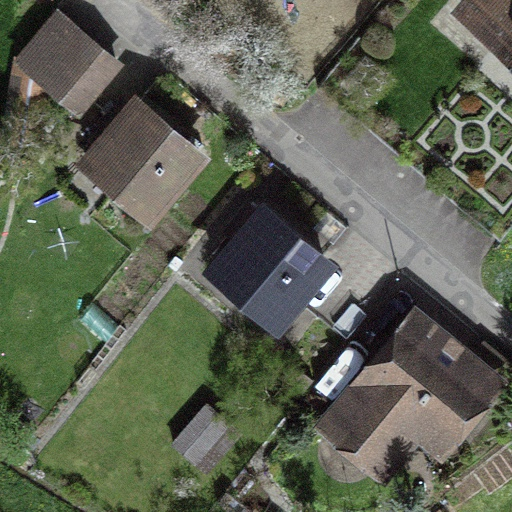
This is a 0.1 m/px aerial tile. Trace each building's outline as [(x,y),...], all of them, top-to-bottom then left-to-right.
[(511,0),(470,0),(511,34),(508,37),(506,35),(501,41),(507,45),(508,43),(511,46),(511,0)] [(16,55),(5,134),(27,136),(52,86),(77,107),(116,60),(55,10),(16,55)] [(315,85),(498,242),(511,225),(511,175),(353,40),(315,85)] [(196,157),(136,104),(88,160),(116,184),(110,191),(143,219),(196,157)] [(323,264),(262,212),(215,268),(243,291),(237,298),(270,327),(323,264)] [(442,443),(491,383),(416,321),(331,423),(380,463),(415,421),(442,443)] [(194,463),(228,424),(207,405),(172,444),(194,463)]
